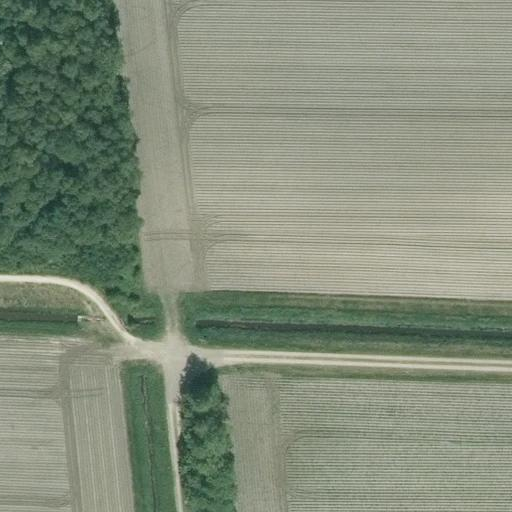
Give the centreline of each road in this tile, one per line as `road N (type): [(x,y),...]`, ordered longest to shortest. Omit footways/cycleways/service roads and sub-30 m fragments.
road 1 (track): [(511,363),(170,356)]
road 2 (track): [(170,356),(182,511)]
